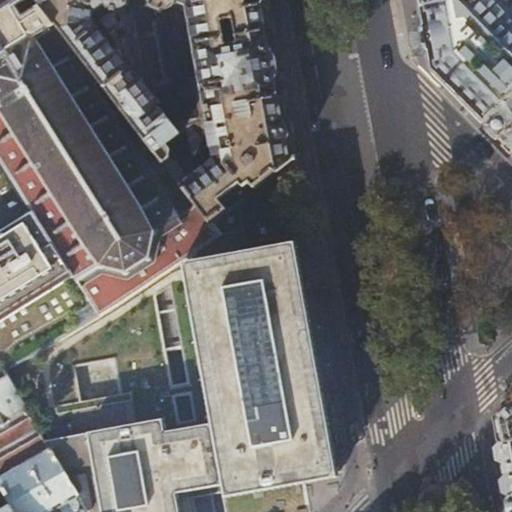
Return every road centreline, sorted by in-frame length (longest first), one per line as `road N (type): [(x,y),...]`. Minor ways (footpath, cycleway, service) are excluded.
road 1 (secondary): [(327,83),(395,471)]
road 2 (secondary): [(453,408),(384,75)]
road 3 (tertiary): [(384,75),(511,190)]
